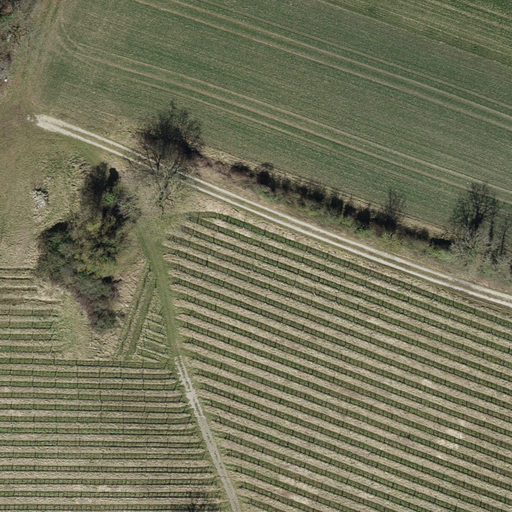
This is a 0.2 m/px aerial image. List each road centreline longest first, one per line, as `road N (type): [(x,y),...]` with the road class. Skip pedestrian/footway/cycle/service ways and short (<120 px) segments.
road 1 (track): [(22,99),(198,181),(511,296)]
road 2 (track): [(60,0),(22,99),(0,124)]
